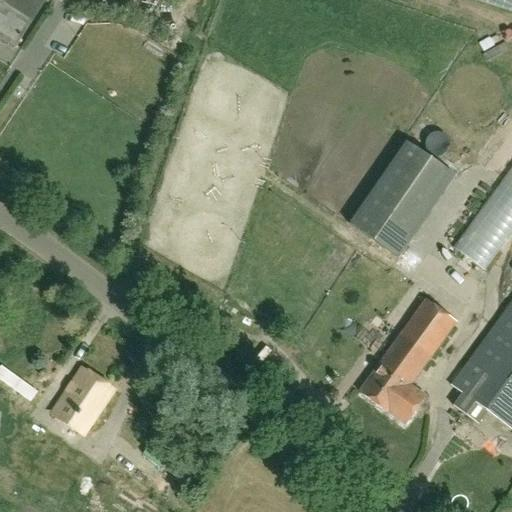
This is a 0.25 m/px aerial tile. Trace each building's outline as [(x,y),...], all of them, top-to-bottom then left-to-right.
[(48,0),(0,0),(0,38),(16,49),(48,0)] [(456,176),(449,171),(406,142),(348,224),(398,258),(456,176)] [(409,387),(456,324),(425,301),(378,365),(379,365),(358,394),(386,415),(387,414),(403,427),(425,399),(409,387)] [(511,431),(511,301),(450,386),(462,395),(453,408),(477,425),(486,413),(511,431)] [(0,380),(26,322),(11,315),(0,339),(0,380)] [(82,437),(111,392),(80,372),(51,417),(82,437)] [(0,429),(0,451),(72,480),(85,447),(22,422),(18,434),(1,427),(0,429)]
